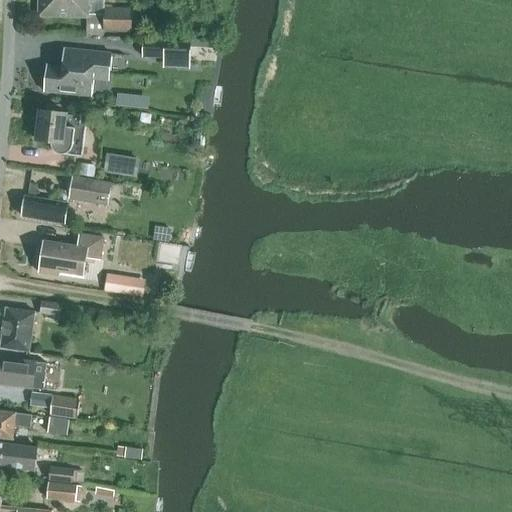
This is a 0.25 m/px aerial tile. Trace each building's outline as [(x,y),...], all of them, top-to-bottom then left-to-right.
[(86,35),(104,36),(104,31),(131,33),(132,10),(104,9),(104,0),(38,0),(38,17),(87,18),(86,35)] [(164,61),(190,62),(191,44),(165,43),(164,61)] [(44,92),(92,97),(94,72),(110,73),(112,54),(64,49),(63,60),(56,66),(47,65),(44,92)] [(51,143),(51,146),(52,148),(53,149),(54,151),(83,158),(88,116),(41,111),(37,141),(51,143)] [(141,122),(150,124),(151,116),(142,114),(141,122)] [(112,161),(146,165),(148,145),(114,141),(112,161)] [(103,164),(103,151),(88,151),(87,164),(103,164)] [(69,200),(108,206),(112,184),(73,178),(69,200)] [(22,217),(65,224),(69,204),(26,197),(22,217)] [(39,273),(60,276),(60,272),(84,276),(87,258),(101,261),(104,238),(79,235),(77,247),(43,242),(39,273)] [(115,261),(112,280),(151,286),(154,268),(115,261)] [(121,291),(133,293),(135,284),(123,282),(121,291)] [(40,314),(60,317),(61,305),(42,302),(40,314)] [(1,348),(30,352),(36,313),(7,309),(1,348)] [(98,327),(118,329),(120,312),(100,309),(98,327)] [(0,384),(44,390),(46,377),(34,375),(35,363),(0,358),(0,384)] [(31,406),(51,408),(52,396),(32,393),(31,406)] [(51,415),(77,419),(80,401),(53,397),(51,415)] [(16,414),(16,413),(0,411),(0,438),(13,440),(15,427),(31,429),(32,416),(16,414)] [(48,434),(67,436),(69,422),(50,419),(48,434)] [(0,466),(35,471),(37,448),(32,447),(16,445),(0,443),(0,466)] [(50,481),(73,484),(75,471),(51,468),(50,481)] [(47,499),(76,503),(78,487),(49,484),(47,499)] [(49,511),(1,507),(3,498),(0,497),(0,511),(49,511)]
